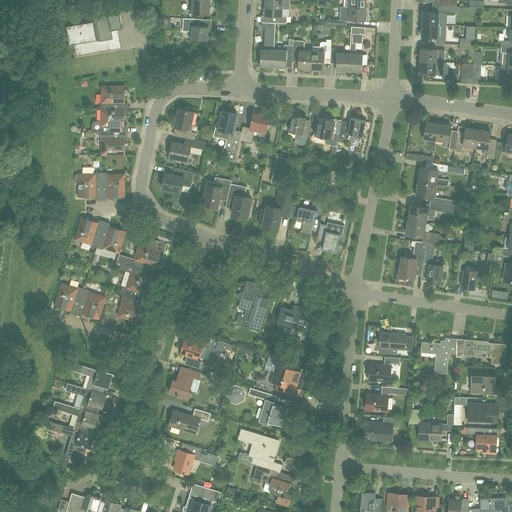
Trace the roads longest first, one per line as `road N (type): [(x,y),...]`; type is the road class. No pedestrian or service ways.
road 1 (track): [(36,15),(0,338)]
road 2 (residential): [(355,290),(391,99)]
road 3 (residential): [(339,466),(355,290)]
road 4 (residential): [(511,480),(339,466)]
road 5 (residential): [(511,316),(355,290)]
road 6 (residential): [(207,236),(355,290)]
road 7 (residential): [(391,99),(241,91)]
road 8 (residential): [(158,348),(207,236)]
road 9 (residential): [(511,115),(391,99)]
